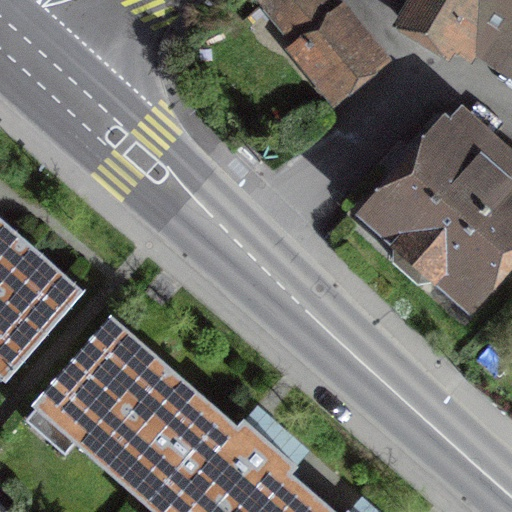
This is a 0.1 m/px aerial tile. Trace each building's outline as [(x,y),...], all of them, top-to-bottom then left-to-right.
[(335,18),(319,0),(273,0),(270,3),(306,46),(298,53),(336,98),(382,59),(343,11),(335,18)] [(511,0),(425,0),(410,24),(448,49),(467,18),(511,47),(511,0)] [(511,257),(511,161),(461,116),(371,215),(470,304),(511,257)] [(0,376),(3,379),(76,296),(0,229),(0,376)] [(236,428),(111,320),(37,406),(159,511),(349,511),(348,511),(332,511),(292,477),(298,469),(248,426),(242,421),(236,428)]
